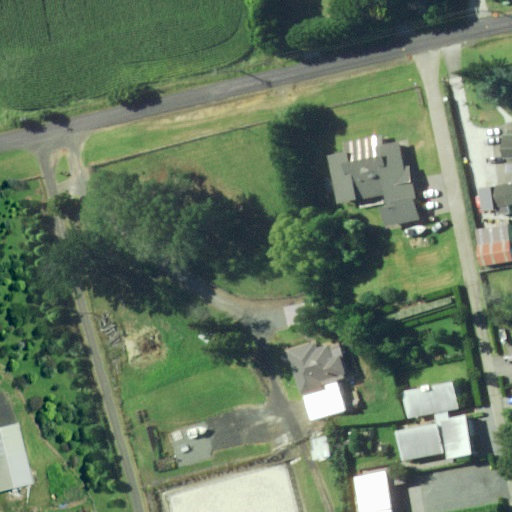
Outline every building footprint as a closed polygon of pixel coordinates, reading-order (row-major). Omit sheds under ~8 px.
[(429,215),(421,177),(418,164),(413,165),(407,139),(392,142),(390,133),(351,141),(353,148),(353,151),(339,154),(338,154),(348,202),(362,199),(397,192),(399,204),(391,206),(395,225),(429,218),(429,215)] [(511,183),(498,186),(502,206),(511,203),(511,183)] [(511,239),(484,244),(487,265),(511,261),(511,239)] [(298,313),(299,327),(322,325),(320,305),(297,308),(298,313)] [(344,355),(339,342),(329,346),(327,339),(321,342),(314,344),(299,349),(315,395),(318,406),(323,420),(347,412),(354,409),(356,408),(344,376),(358,371),(351,352),(350,353),(344,355)] [(443,426),(434,427),(435,426),(436,425),(436,423),(436,421),(435,420),(433,419),(432,418),(430,418),(429,418),(427,419),(426,420),(426,422),(425,424),(426,425),(427,427),(428,428),(429,428),(405,433),(411,462),(455,453),(456,460),(481,455),(474,417),(455,420),(453,411),(465,409),(460,383),(410,393),(415,419),(441,414),(443,426)] [(0,492),(32,484),(18,425),(0,428),(0,492)] [(251,460),(270,459),(269,436),(247,437),(248,460),(251,460)] [(337,455),(335,442),(325,444),(327,457),(337,455)] [(400,511),(393,473),(361,479),(367,511),(400,511)]
